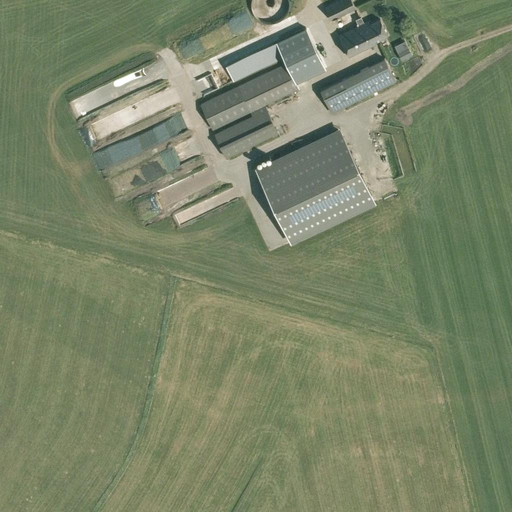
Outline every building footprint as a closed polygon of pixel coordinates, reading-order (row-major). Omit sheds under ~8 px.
[(251,3),(251,4),(251,6),(252,8),(252,9),(253,11),(253,12),(254,14),(255,15),(256,17),(257,18),(259,19),(260,20),(261,21),(263,21),(265,22),(266,22),(268,23),(270,23),(271,23),(273,23),(275,22),(276,22),(278,21),(279,20),(281,20),(282,19),(283,17),(285,16),(286,15),(287,14),(287,12),(288,10),(289,9),(289,7),(289,6),(289,4),(289,2),(289,1),(289,0),(251,0),(251,1),(251,3)] [(337,0),(325,6),(331,20),(355,8),(351,0),(337,0)] [(339,34),(349,56),(375,43),(374,40),(387,34),(379,18),(369,23),(368,20),(364,22),(361,16),(355,19),(358,25),(339,34)] [(214,133),(225,157),(278,132),(264,104),(299,88),(296,81),(322,68),(303,29),(277,40),(286,62),(200,103),(212,129),(249,111),(251,115),(214,133)] [(283,56),(276,41),(225,65),(233,80),(283,56)] [(397,51),(402,59),(412,54),(407,46),(397,51)] [(320,89),(332,113),(396,81),(384,57),(320,89)] [(176,130),(193,126),(189,112),(172,117),(176,130)] [(340,127),(255,167),(291,242),(376,202),(340,127)] [(108,147),(115,162),(124,157),(117,143),(108,147)] [(115,171),(117,185),(130,184),(128,169),(115,171)] [(133,169),(128,172),(135,181),(140,177),(133,169)]
